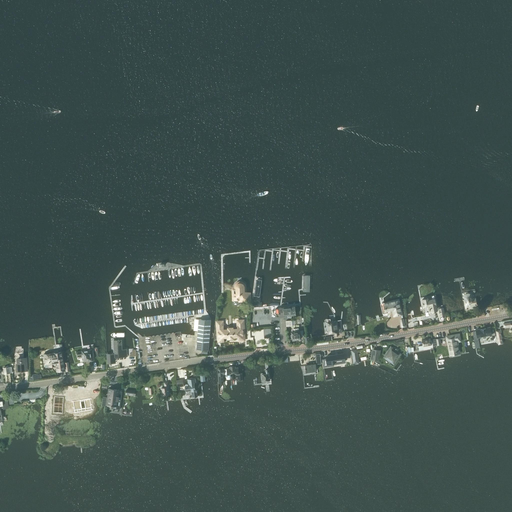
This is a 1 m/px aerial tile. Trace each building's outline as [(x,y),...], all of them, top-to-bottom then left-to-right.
[(262,277),(256,277),(253,297),(260,297),(262,277)] [(233,301),(246,300),(251,300),(251,293),(246,292),(245,287),(245,286),(244,284),(241,282),(239,282),(237,284),(235,286),(235,288),(236,294),(233,294),(233,301)] [(472,299),(471,298),(472,298),(472,297),(471,295),(470,294),(469,294),(468,294),(467,294),(466,295),(465,296),(465,297),(467,305),(466,305),(466,307),(477,305),(475,299),(472,299)] [(429,298),(422,299),(424,307),(428,306),(430,314),(435,313),(434,309),(437,309),(435,299),(429,300),(429,298)] [(402,315),(398,301),(384,304),(386,312),(396,310),(397,316),(402,315)] [(296,315),(295,306),(279,308),(276,309),(277,315),(291,314),(291,315),(296,315)] [(211,320),(199,319),(199,320),(194,319),(193,330),(195,330),(198,331),(197,349),(209,350),(211,320)] [(215,335),(214,342),(218,341),(218,342),(224,341),(224,337),(229,337),(229,339),(234,338),(234,337),(239,337),(239,340),(245,340),(244,321),(244,320),(238,320),(238,329),(233,329),(233,328),(228,328),(228,329),(224,329),(223,321),(222,321),(217,322),(217,328),(215,328),(215,332),(217,332),(217,333),(218,335),(215,335)] [(335,321),(328,322),(329,325),(330,333),(335,333),(335,334),(343,333),(343,331),(341,321),(336,321),(335,321)] [(475,341),(476,348),(479,347),(479,344),(478,340),(478,337),(492,335),(490,327),(487,328),(476,330),(476,331),(473,332),(474,338),(475,341)] [(299,331),(293,332),(292,332),(293,340),(301,339),(301,337),(303,336),(303,330),(300,331),(299,331)] [(458,342),(461,341),(459,334),(447,336),(448,342),(451,355),(460,353),(458,342)] [(423,345),(418,346),(419,350),(424,349),(431,348),(433,347),(433,344),(432,340),(431,340),(430,339),(422,340),(423,345)] [(112,353),(108,353),(108,356),(108,359),(108,363),(113,363),(113,357),(123,357),(122,349),(122,340),(114,340),(114,353),(112,353)] [(94,360),(92,349),(87,350),(87,351),(83,352),(83,351),(76,352),(77,357),(83,356),(84,361),(89,360),(89,361),(94,360)] [(392,361),(395,361),(398,356),(398,353),(394,349),(390,350),(387,355),(387,358),(392,361)] [(58,352),(58,351),(58,350),(55,351),(54,352),(54,353),(44,354),(45,358),(44,358),(45,364),(49,363),(49,367),(54,366),(54,365),(56,365),(57,371),(63,371),(64,370),(61,352),(58,352)] [(333,355),(327,356),(327,359),(322,359),(323,368),(329,367),(329,365),(339,363),(345,362),(343,354),(338,355),(338,354),(335,354),(333,354),(333,355)] [(27,370),(27,359),(27,358),(24,358),(18,359),(17,360),(17,367),(16,367),(16,371),(27,370)] [(316,364),(305,365),(306,372),(317,371),(316,364)] [(227,369),(224,369),(224,370),(224,374),(225,374),(228,374),(231,374),(231,377),(239,377),(239,380),(242,379),(242,373),(241,373),(239,373),(238,373),(238,368),(233,368),(233,367),(233,366),(230,367),(230,368),(228,368),(227,368),(227,369)] [(189,384),(185,384),(186,391),(192,391),(192,393),(192,397),(198,396),(198,390),(196,390),(196,385),(197,385),(196,378),(188,379),(188,382),(189,382),(189,384)] [(162,395),(169,394),(168,382),(165,383),(165,388),(161,388),(162,395)] [(118,396),(119,391),(119,390),(109,389),(107,404),(112,405),(111,408),(120,410),(122,397),(118,396)] [(55,396),(54,413),(63,413),(64,397),(55,396)] [(90,399),(74,401),(75,411),(86,409),(86,411),(92,410),(90,399)]
